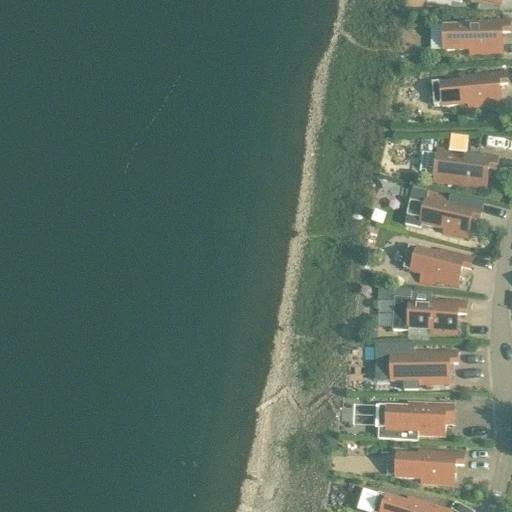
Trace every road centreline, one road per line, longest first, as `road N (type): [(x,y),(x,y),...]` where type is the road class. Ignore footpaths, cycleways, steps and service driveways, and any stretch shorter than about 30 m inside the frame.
road 1 (residential): [(490,511),(501,473),(499,356)]
road 2 (residential): [(499,356),(511,237)]
